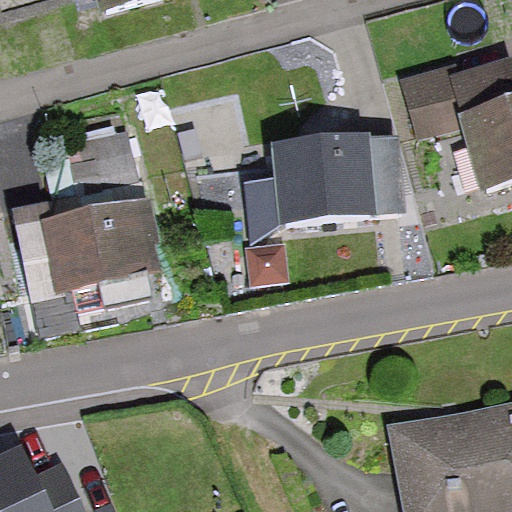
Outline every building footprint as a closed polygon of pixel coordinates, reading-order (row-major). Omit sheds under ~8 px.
[(103,0),(107,13),(155,0),(8,0),(11,9),(44,0),(103,0)] [(483,193),(511,184),(511,60),(452,78),(448,67),(402,80),(420,143),(465,131),(483,193)] [(142,183),(129,133),(78,147),(84,166),(74,168),(82,199),(142,183)] [(370,137),(277,148),(286,227),(409,212),(400,140),(371,143),(370,137)] [(54,223),(49,205),(12,214),(44,338),(159,309),(149,271),(165,267),(160,248),(163,246),(152,200),(54,223)] [(511,511),(511,408),(393,432),(408,511),(511,511)] [(0,511),(80,511),(61,469),(37,480),(25,452),(0,463),(0,511)]
